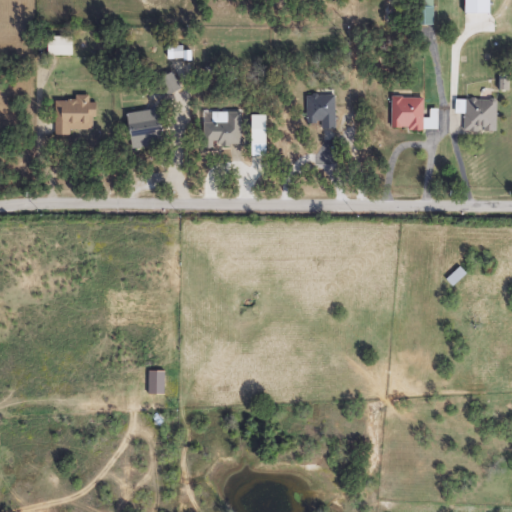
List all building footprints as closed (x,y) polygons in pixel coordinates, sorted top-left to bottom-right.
[(433,0),(433,26),(415,26),(415,0),(433,0)] [(73,38),(73,57),(48,57),(48,38),(73,38)] [(336,96),(336,130),(322,130),(322,124),(307,124),(307,96),(336,96)] [(94,98),(95,135),(56,136),(55,99),(94,98)] [(424,98),(424,119),(431,119),(431,111),(437,111),(437,130),(392,130),(392,98),(424,98)] [(465,132),(465,100),(496,100),(496,132),(465,132)] [(133,150),(126,115),(158,109),(165,144),(133,150)] [(227,123),(227,113),(242,113),(242,148),(204,148),(204,123),(227,123)] [(251,145),(251,115),(267,115),(267,145),(251,145)] [(447,280),(460,269),(466,276),(452,287),(447,280)]
